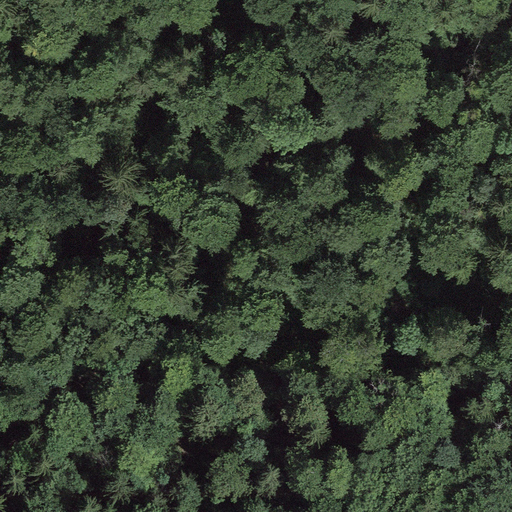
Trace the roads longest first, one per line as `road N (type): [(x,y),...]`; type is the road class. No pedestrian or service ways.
road 1 (track): [(215,361),(76,399),(0,447)]
road 2 (track): [(76,399),(39,337),(0,293)]
